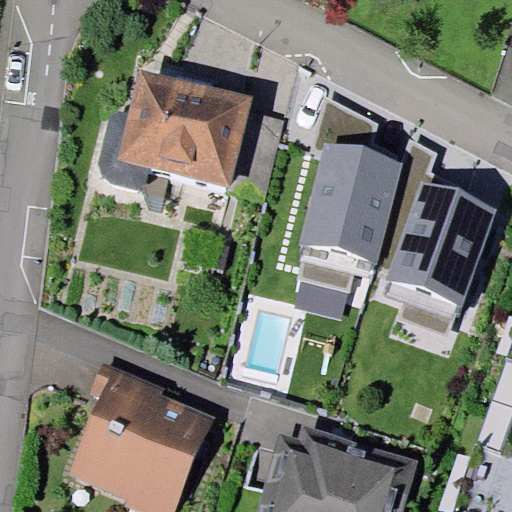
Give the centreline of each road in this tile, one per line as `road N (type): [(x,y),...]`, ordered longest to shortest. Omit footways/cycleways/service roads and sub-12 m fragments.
road 1 (residential): [(43,0),(0,340)]
road 2 (residential): [(228,0),(511,150)]
